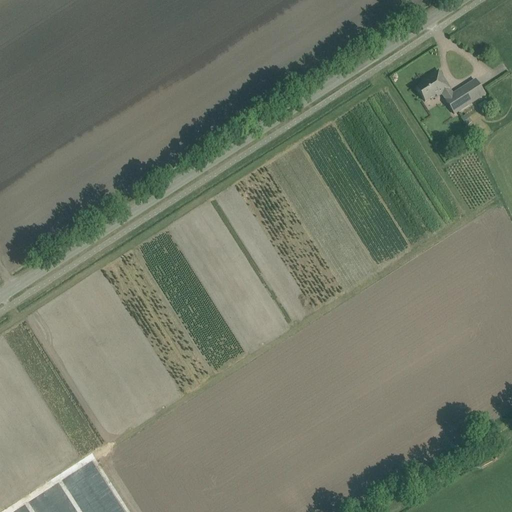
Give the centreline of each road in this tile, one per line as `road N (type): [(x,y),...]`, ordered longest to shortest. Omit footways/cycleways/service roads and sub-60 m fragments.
road 1 (tertiary): [(0,300),(458,0)]
road 2 (track): [(511,424),(375,511)]
